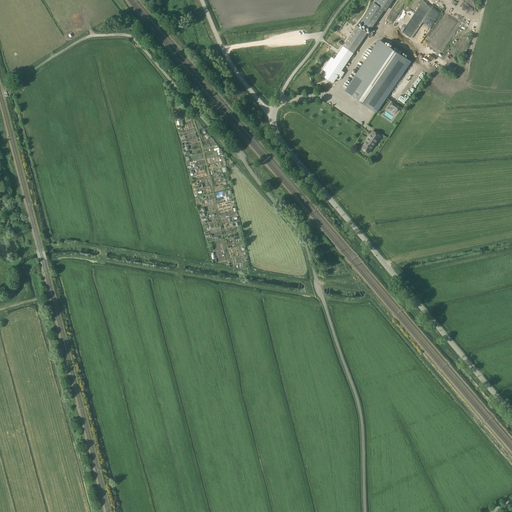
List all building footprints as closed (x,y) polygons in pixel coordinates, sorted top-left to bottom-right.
[(371,29),(384,9),(376,4),(374,2),(360,22),(371,29)] [(340,51),(323,76),(333,83),(336,79),(338,75),(341,77),(344,72),(341,70),(350,58),(367,33),(357,26),(340,51)] [(383,43),(349,94),(372,110),(407,59),(383,43)] [(401,107),(392,101),(389,106),(398,112),(401,107)] [(373,131),(367,138),(368,138),(361,148),(369,153),(376,143),(374,142),(379,135),(373,131)]
